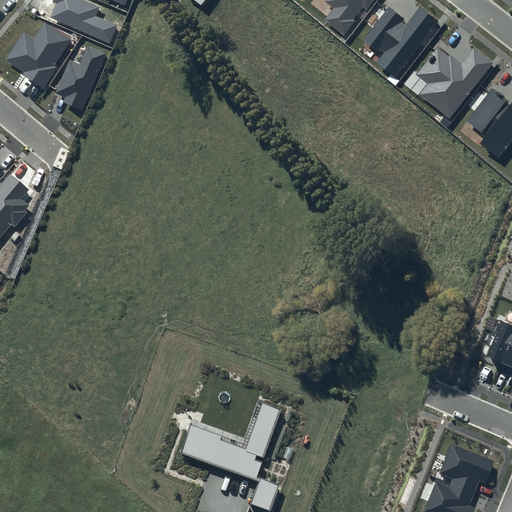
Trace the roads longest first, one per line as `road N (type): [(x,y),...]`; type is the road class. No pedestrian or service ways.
road 1 (unknown): [(60,158),(266,310),(429,391)]
road 2 (unknown): [(256,0),(193,145),(138,221)]
